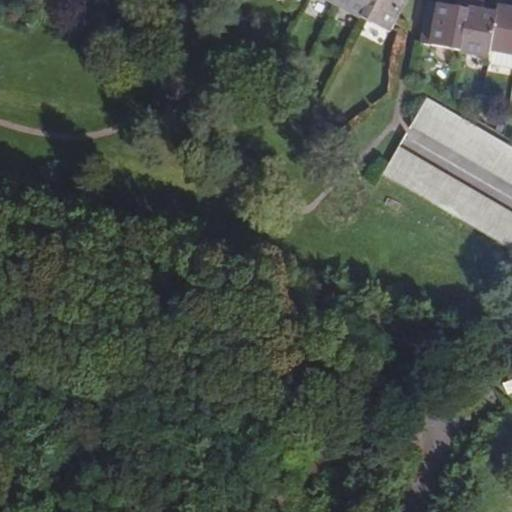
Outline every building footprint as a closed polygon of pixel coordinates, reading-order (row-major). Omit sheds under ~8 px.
[(341,0),(338,5),(364,19),(374,0),(341,0)] [(374,0),(364,19),(388,33),(406,0),(374,0)] [(419,44),(461,52),(471,0),(457,0),(456,7),(427,2),(419,44)] [(471,0),(461,52),(490,58),(491,50),(498,16),(483,13),(485,0),(471,0)] [(491,50),(511,53),(511,10),(499,8),(498,16),(491,50)] [(511,70),(511,53),(491,50),(490,58),(488,66),(511,70)] [(511,147),(428,98),(411,126),(511,184),(511,147)] [(511,213),(398,147),(382,175),(511,251),(511,213)]
